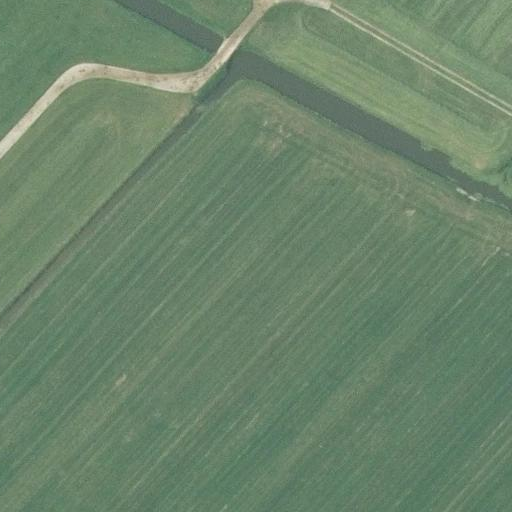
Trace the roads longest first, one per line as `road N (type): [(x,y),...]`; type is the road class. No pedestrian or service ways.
road 1 (track): [(0,143),(69,67),(94,56),(198,64),(224,50),(269,0)]
road 2 (track): [(511,97),(316,0)]
